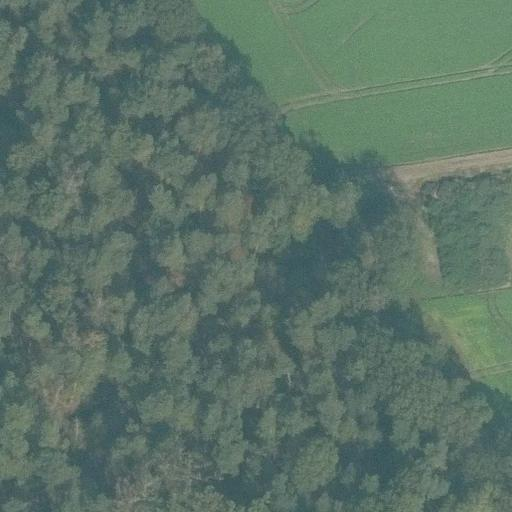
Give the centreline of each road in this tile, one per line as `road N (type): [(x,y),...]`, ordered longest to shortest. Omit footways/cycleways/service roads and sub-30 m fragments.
road 1 (track): [(500,511),(383,320),(165,0)]
road 2 (track): [(163,511),(0,221)]
road 3 (track): [(292,190),(511,156)]
